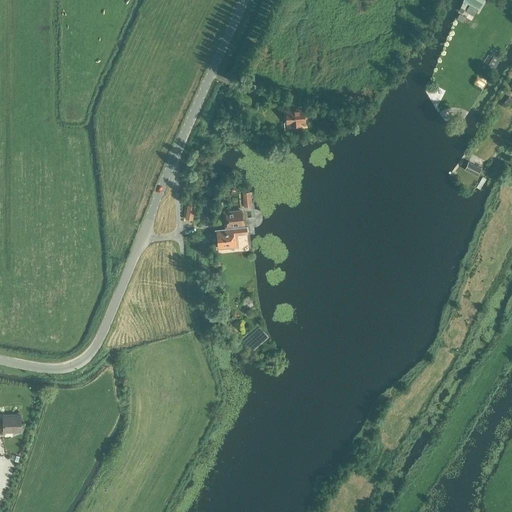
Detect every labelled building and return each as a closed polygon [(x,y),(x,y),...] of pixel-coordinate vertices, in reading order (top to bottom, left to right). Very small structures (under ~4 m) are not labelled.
[(478,9),(478,10),(483,0),(463,0),(463,1),(478,9)] [(478,9),(463,1),(461,7),(466,10),(466,11),(474,16),(478,9)] [(463,23),(466,18),(460,14),(457,19),(463,23)] [(498,63),(501,58),(494,54),(491,59),(498,63)] [(304,110),(286,111),(287,123),(291,123),(292,125),(301,125),(301,122),(305,122),(304,110)] [(463,169),(476,176),(481,168),(468,161),(463,169)] [(192,220),(194,208),(188,207),(186,219),(192,220)] [(234,234),(247,233),(246,227),(242,227),(242,224),(243,224),(242,210),(224,212),(225,218),(227,218),(227,225),(230,225),(230,229),(216,231),(218,248),(235,246),(234,234)] [(4,431),(21,431),(21,415),(4,415),(4,431)]
